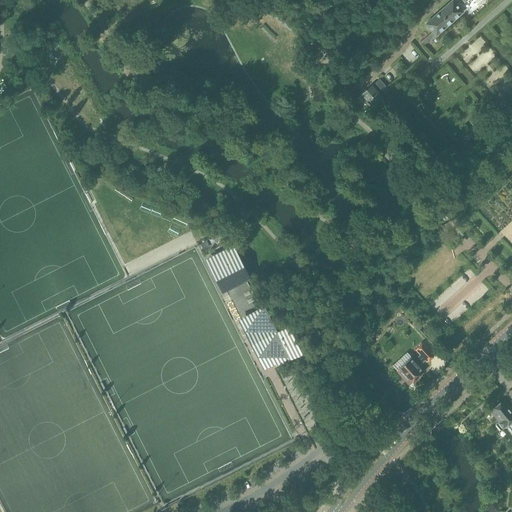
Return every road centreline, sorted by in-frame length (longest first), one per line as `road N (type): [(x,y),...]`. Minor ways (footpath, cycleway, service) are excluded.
road 1 (secondary): [(413,421),(511,333)]
road 2 (secondary): [(413,421),(326,511)]
